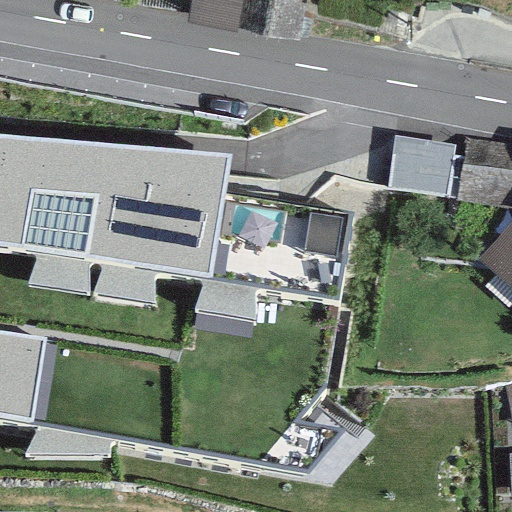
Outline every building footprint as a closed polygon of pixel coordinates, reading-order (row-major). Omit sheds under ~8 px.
[(303,0),(190,0),(187,18),(298,36),(303,0)] [(511,212),(511,149),(464,141),(454,203),(511,212)] [(446,202),(454,151),(394,142),(387,192),(446,202)] [(0,146),(0,261),(27,266),(15,300),(259,338),(262,303),(337,313),(349,228),(227,208),(233,162),(0,146)] [(511,228),(476,267),(511,300),(511,228)] [(0,429),(31,434),(46,348),(0,340),(0,429)]
